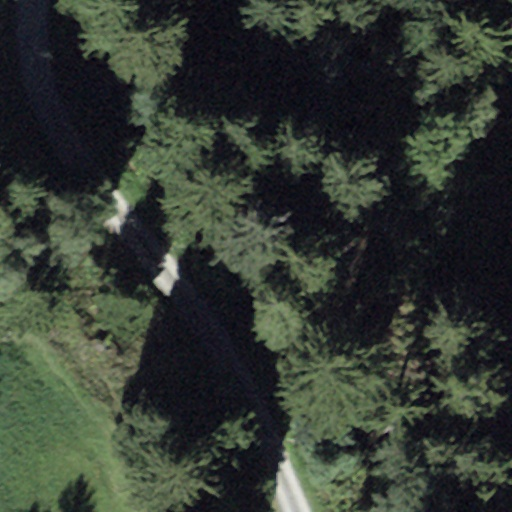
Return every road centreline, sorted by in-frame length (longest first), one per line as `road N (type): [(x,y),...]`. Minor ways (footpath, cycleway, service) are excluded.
road 1 (track): [(307,511),(240,370),(62,116),(35,21),(38,0)]
road 2 (track): [(511,30),(498,95),(511,257)]
